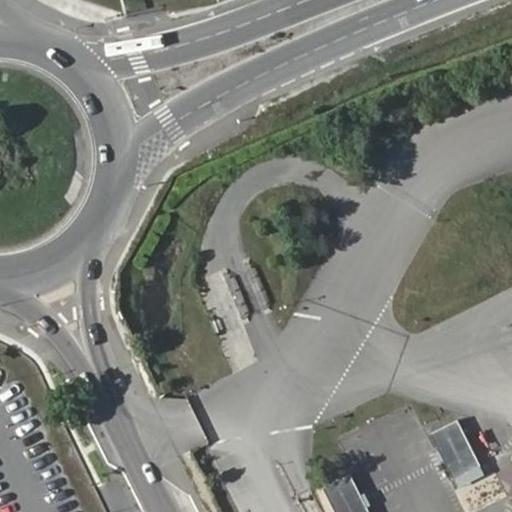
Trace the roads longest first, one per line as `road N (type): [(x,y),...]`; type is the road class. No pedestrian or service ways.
road 1 (unknown): [(256,401),(322,332),(398,195),(427,162),(511,127)]
road 2 (primary): [(122,175),(173,121),(284,61),(373,0)]
road 3 (primary): [(351,0),(271,13),(165,48),(74,58)]
road 4 (tertiary): [(169,511),(91,357)]
road 5 (tertiary): [(91,357),(87,278),(101,227)]
road 6 (primary): [(122,175),(114,110),(74,58)]
road 7 (unknown): [(256,401),(306,511)]
